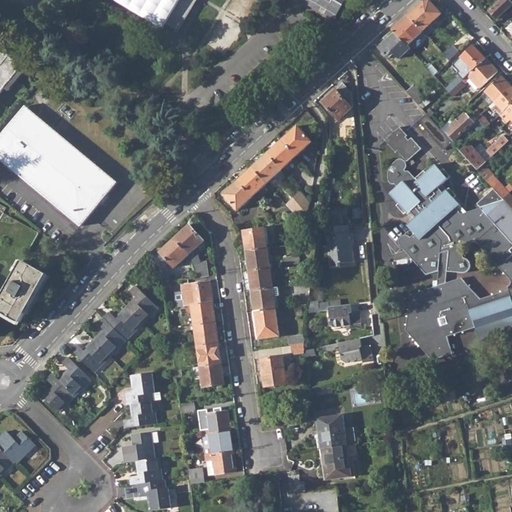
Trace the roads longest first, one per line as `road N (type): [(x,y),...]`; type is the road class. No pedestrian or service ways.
road 1 (residential): [(345,52),(378,330)]
road 2 (unclassified): [(207,177),(178,135),(193,103),(288,19),(304,23),(340,56)]
road 3 (residential): [(191,192),(223,229),(251,422),(265,449)]
road 4 (tertiary): [(191,192),(3,381)]
road 5 (residential): [(298,94),(326,130),(306,280)]
road 6 (tertiary): [(298,94),(207,177)]
